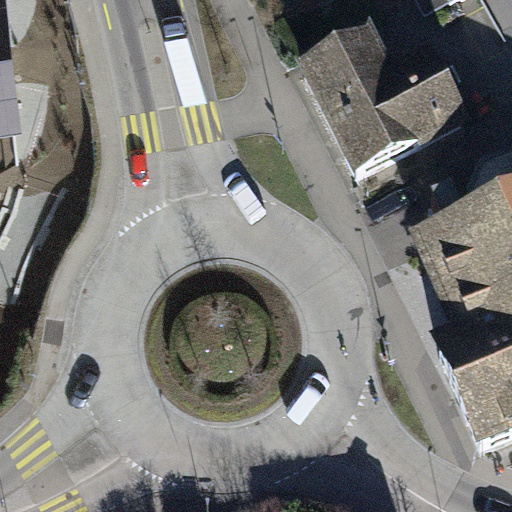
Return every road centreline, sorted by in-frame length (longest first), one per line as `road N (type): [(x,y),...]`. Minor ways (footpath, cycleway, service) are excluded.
road 1 (secondary): [(309,415),(336,352),(321,284),(269,238),(200,230)]
road 2 (secondary): [(200,230),(139,264),(119,294),(111,364),(146,425)]
road 3 (secondary): [(141,0),(200,230)]
road 4 (secondary): [(146,425),(176,445),(247,452),(281,439),(309,415)]
road 5 (secondary): [(309,415),(450,511)]
road 6 (tertiary): [(146,425),(0,509)]
